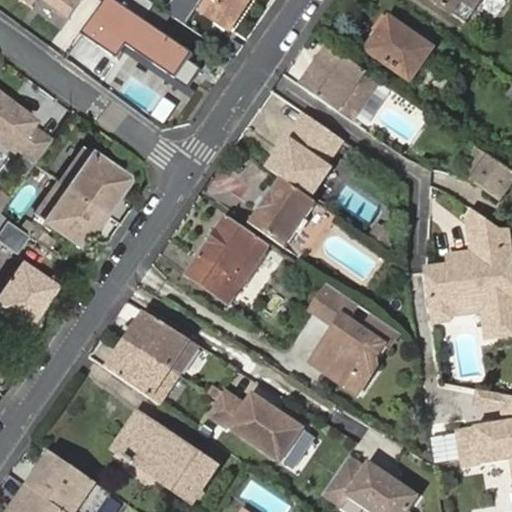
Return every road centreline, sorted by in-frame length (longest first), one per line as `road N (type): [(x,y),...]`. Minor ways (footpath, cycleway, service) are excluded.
road 1 (residential): [(191,172),(0,450)]
road 2 (residential): [(0,30),(191,172)]
road 3 (residential): [(306,0),(191,172)]
